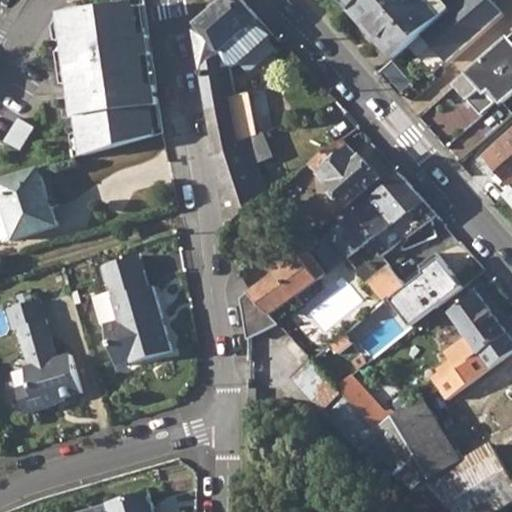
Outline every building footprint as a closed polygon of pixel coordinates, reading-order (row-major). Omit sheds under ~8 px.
[(144,0),(72,0),(61,2),(70,64),(78,125),(108,122),(111,145),(162,130),(160,114),(154,68),(144,0)] [(243,0),(229,0),(200,26),(202,29),(196,34),(205,79),(210,110),(217,146),(223,177),(229,209),(232,226),(273,194),(260,164),(277,156),(266,131),(257,135),(249,93),(237,95),(236,88),(233,70),(240,70),(276,38),(243,0)] [(340,0),(351,13),(353,11),(365,0),(340,0)] [(365,0),(353,11),(396,60),(423,35),(454,9),(445,0),(431,0),(429,2),(426,0),(365,0)] [(463,0),(454,9),(423,35),(446,62),(502,12),(491,0),(463,0)] [(70,64),(61,2),(54,2),(62,65),(70,64)] [(276,38),(240,70),(233,70),(236,88),(254,86),(290,54),(276,38)] [(511,38),(458,86),(484,116),(498,103),(489,93),(493,89),(505,103),(511,96),(511,38)] [(24,117),(9,141),(23,152),(38,125),(24,117)] [(511,136),(490,157),(511,180),(511,136)] [(344,138),(311,164),(323,177),(321,179),(348,211),(350,209),(355,214),(389,188),(383,181),(385,179),(366,157),(365,159),(355,148),(354,150),(344,138)] [(38,153),(41,165),(66,158),(63,146),(38,153)] [(42,169),(0,182),(18,239),(61,226),(42,169)] [(389,188),(355,214),(377,239),(373,241),(384,257),(439,216),(403,176),(389,188)] [(355,214),(329,235),(349,259),(373,241),(377,239),(355,214)] [(305,253),(251,291),(272,312),(296,294),(317,278),(308,265),(312,262),(305,253)] [(421,267),(427,275),(410,289),(391,265),(380,274),(369,284),(384,302),(390,297),(405,315),(410,310),(421,323),(436,311),(466,287),(438,253),(421,267)] [(144,257),(108,267),(124,322),(109,326),(121,367),(136,363),(136,364),(177,353),(158,288),(153,289),(144,257)] [(369,261),(357,270),(369,284),(380,274),(369,261)] [(251,291),(243,296),(251,339),(283,323),(280,319),(272,312),(251,291)] [(432,378),(437,386),(474,359),(509,334),(479,293),(452,312),(457,318),(466,332),(459,336),(461,339),(444,352),(450,360),(437,370),(440,372),(432,378)] [(296,294),(272,312),(280,319),(302,303),(296,294)] [(22,390),(30,414),(61,406),(60,402),(87,394),(75,356),(61,360),(50,321),(44,301),(11,310),(18,330),(24,329),(35,367),(30,369),(35,386),(22,390)] [(421,323),(417,327),(425,336),(444,320),(436,311),(421,323)] [(457,318),(450,323),(459,336),(466,332),(457,318)] [(316,361),(312,357),(292,376),(377,469),(386,461),(398,450),(378,429),(341,388),(316,361)] [(356,376),(341,388),(378,429),(399,414),(394,408),(390,412),(356,376)] [(399,414),(378,429),(398,450),(446,502),(454,511),(502,511),(511,506),(511,476),(493,446),(465,462),(424,396),(399,414)] [(398,450),(386,461),(416,492),(397,511),(398,511),(435,511),(446,502),(398,450)] [(113,505),(91,511),(159,511),(154,493),(113,505)] [(454,511),(446,502),(435,511),(454,511)]
